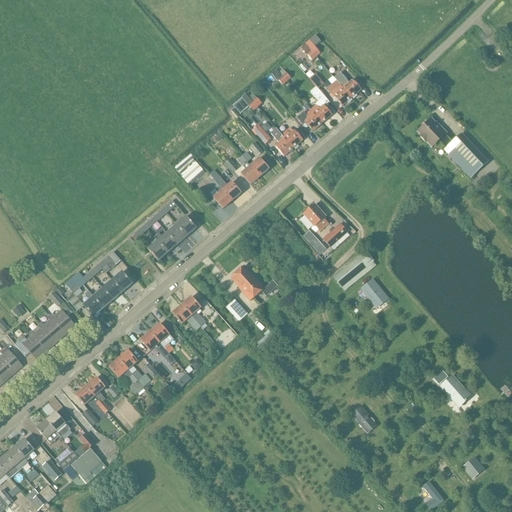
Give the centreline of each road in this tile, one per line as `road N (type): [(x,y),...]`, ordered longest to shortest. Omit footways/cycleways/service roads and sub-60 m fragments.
road 1 (residential): [(0,429),(422,66)]
road 2 (track): [(303,171),(361,236),(328,278),(323,308),(331,330),(489,511)]
